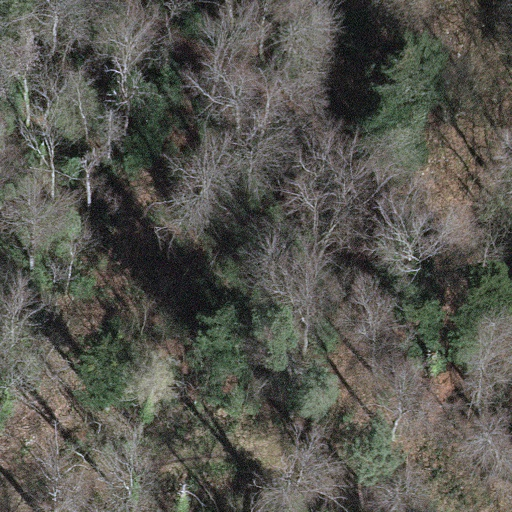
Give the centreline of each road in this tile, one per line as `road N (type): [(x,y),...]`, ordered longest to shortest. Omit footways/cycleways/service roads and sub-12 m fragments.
road 1 (track): [(109,0),(285,103),(326,139),(351,199),(369,341),(346,393),(286,457)]
road 2 (track): [(431,511),(342,467),(238,448),(164,449),(0,506)]
